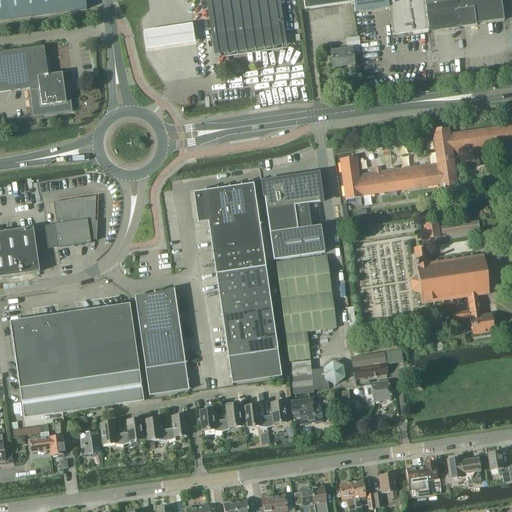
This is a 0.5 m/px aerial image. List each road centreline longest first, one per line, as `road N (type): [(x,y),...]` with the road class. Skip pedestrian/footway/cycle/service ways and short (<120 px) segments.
road 1 (residential): [(511,434),(0,508)]
road 2 (secondary): [(162,138),(511,91)]
road 3 (unclassified): [(193,276),(180,187),(254,175),(268,263)]
